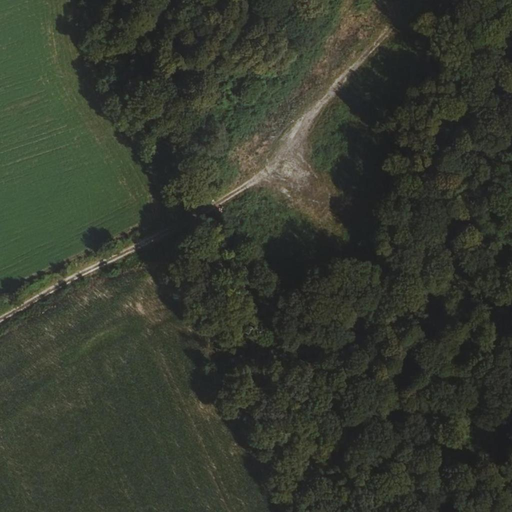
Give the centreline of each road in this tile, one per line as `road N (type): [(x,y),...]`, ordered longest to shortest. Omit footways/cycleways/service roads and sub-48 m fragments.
road 1 (track): [(0,320),(206,209),(283,158),(310,112),(420,0)]
road 2 (track): [(206,209),(122,0)]
